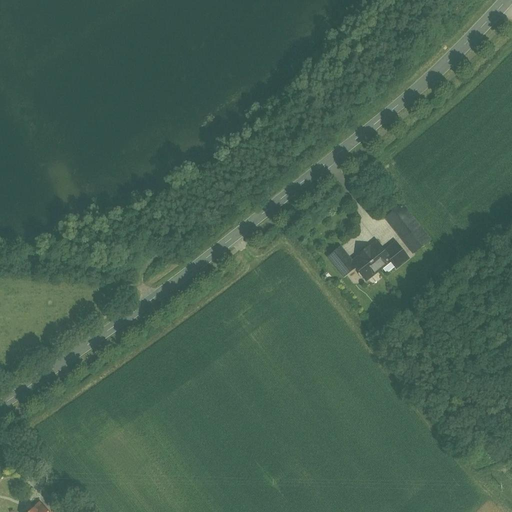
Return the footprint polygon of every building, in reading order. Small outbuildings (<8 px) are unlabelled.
[(385,218),(412,254),(430,240),(402,205),(385,218)] [(389,261),(386,256),(388,254),(378,241),(352,261),(351,262),(355,268),(366,282),(391,263),(389,261)] [(343,277),(355,268),(351,262),(352,261),(341,246),(327,257),(343,277)] [(403,250),(389,261),(391,263),(396,269),(410,258),(403,250)] [(47,511),(40,503),(30,511),(47,511)]
